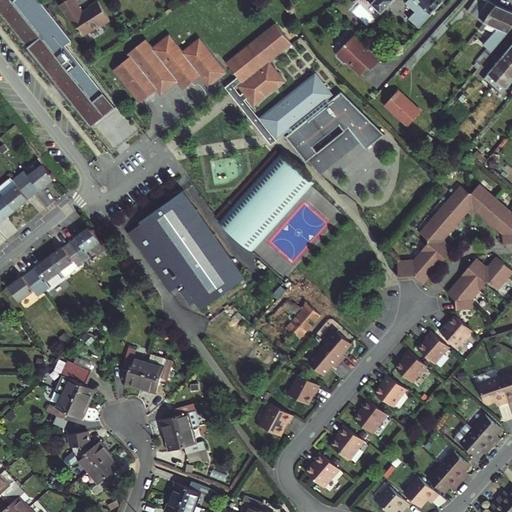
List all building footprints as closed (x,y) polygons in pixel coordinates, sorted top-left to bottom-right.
[(11,0),(0,0),(0,14),(16,37),(22,44),(27,40),(50,21),(34,0),(25,0),(16,7),(11,0)] [(378,0),(370,9),(378,17),(389,4),(385,1),(383,0),(378,0)] [(411,0),(402,10),(413,19),(406,27),(415,34),(441,4),(436,0),(411,0)] [(477,0),(469,12),(482,22),(495,7),(487,3),(480,0),(477,0)] [(88,12),(80,17),(70,2),(59,9),(71,27),(73,26),(82,40),(98,29),(100,31),(108,25),(95,5),(91,7),(87,10),(88,12)] [(482,22),(493,30),(508,12),(495,7),(482,22)] [(511,14),(508,12),(493,30),(479,46),(489,54),(499,42),(511,29),(511,27),(511,14)] [(70,47),(50,21),(27,40),(22,44),(87,133),(112,116),(65,51),(70,47)] [(273,29),(225,70),(236,83),(241,89),(237,92),(243,100),(247,97),(250,101),(246,104),(253,112),(283,87),(267,68),(290,49),(273,29)] [(379,64),(353,39),(336,56),(336,60),(342,66),(345,66),(356,76),(358,73),(362,77),(368,71),(370,73),(379,64)] [(183,89),(211,67),(196,47),(174,65),(169,58),(173,55),(165,45),(149,56),(143,48),(125,62),(127,65),(110,78),(136,112),(151,100),(150,95),(156,90),(159,95),(165,95),(173,88),(183,89)] [(511,66),(511,53),(509,51),(499,63),(508,71),(511,66)] [(482,82),(491,90),(508,71),(499,63),(482,82)] [(222,81),(211,67),(183,89),(173,88),(165,95),(172,104),(196,86),(204,96),(222,81)] [(511,74),(508,71),(491,90),(500,97),(511,83),(511,74)] [(314,80),(262,123),(275,138),(283,132),(289,140),(285,144),(307,168),(318,157),(311,151),(335,126),(341,132),(345,128),(357,139),(370,150),(382,135),(338,94),(329,106),(326,103),(330,100),(314,80)] [(241,89),(236,83),(224,94),(270,150),(287,137),(283,132),(275,138),(262,123),(259,125),(243,106),(246,104),(243,100),(240,103),(234,95),(237,92),(241,89)] [(155,102),(165,95),(159,95),(156,90),(150,95),(155,102)] [(397,94),(383,108),(396,120),(408,105),(397,94)] [(408,105),(396,120),(405,129),(419,115),(408,105)] [(357,139),(345,128),(341,132),(310,165),(325,177),(357,139)] [(282,154),(278,158),(218,221),(249,251),(276,224),(264,213),(302,173),(282,154)] [(17,178),(33,196),(52,180),(42,166),(28,178),(24,172),(17,178)] [(264,213),(276,224),(314,184),(302,173),(264,213)] [(0,195),(2,198),(13,212),(33,196),(17,178),(12,182),(9,178),(0,185),(0,195)] [(413,262),(397,263),(398,279),(400,279),(416,277),(426,286),(456,251),(446,242),(446,239),(452,232),(453,234),(459,226),(456,224),(459,221),(460,222),(468,213),(473,213),(486,224),(488,223),(490,225),(488,228),(494,233),(495,232),(501,237),(501,246),(511,244),(511,215),(477,186),(470,194),(466,194),(458,187),(418,234),(426,242),(426,247),(413,262)] [(180,189),(151,211),(137,222),(139,224),(140,226),(128,236),(169,288),(181,279),(186,285),(196,298),(203,306),(221,292),(246,273),(180,189)] [(0,222),(13,212),(2,198),(0,199),(0,222)] [(104,249),(99,242),(87,227),(67,242),(82,262),(88,257),(84,252),(90,248),(95,255),(104,249)] [(82,262),(67,242),(47,256),(58,271),(62,277),(82,262)] [(26,271),(41,291),(48,287),(44,282),(58,271),(47,256),(26,271)] [(447,296),(456,304),(457,311),(473,310),(473,301),(485,286),(490,285),(499,293),(511,277),(511,272),(497,259),(489,269),(486,268),(477,261),(447,296)] [(41,291),(26,271),(6,286),(17,301),(31,291),(35,296),(41,291)] [(196,298),(186,285),(180,289),(190,303),(196,298)] [(305,306),(293,320),(305,331),(318,317),(305,306)] [(282,311),(279,315),(289,324),(293,320),(282,311)] [(296,342),(305,331),(293,320),(289,324),(279,315),(277,317),(287,326),(283,330),(296,342)] [(445,329),(443,328),(440,332),(458,348),(472,331),(455,317),(448,326),(445,329)] [(345,357),(342,354),(350,345),(335,331),(321,347),(340,363),(345,357)] [(451,349),(432,333),(427,339),(428,340),(420,350),(437,365),(451,349)] [(122,374),(137,379),(146,355),(131,350),(134,342),(127,339),(120,357),(127,360),(122,374)] [(340,363),(321,347),(307,363),(322,376),(330,366),(334,370),(340,363)] [(161,361),(164,353),(149,348),(146,355),(161,361)] [(427,368),(409,352),(404,358),(405,360),(397,370),(413,384),(427,368)] [(152,385),(157,371),(164,373),(171,355),(164,353),(161,361),(146,355),(137,379),(152,385)] [(51,388),(59,391),(84,400),(89,385),(81,381),(75,379),(78,372),(83,374),(86,367),(63,358),(51,388)] [(511,373),(498,378),(507,405),(511,402),(511,398),(511,397),(511,373)] [(319,386),(298,375),(288,394),(307,404),(313,393),(315,394),(319,386)] [(407,391),(388,376),(383,382),(384,384),(376,394),(394,408),(407,391)] [(507,405),(498,378),(479,385),(486,406),(498,402),(500,407),(507,405)] [(78,414),(84,400),(59,391),(54,406),(46,403),(44,410),(62,417),(64,409),(78,414)] [(388,415),(367,398),(361,405),(363,407),(354,419),(373,434),(388,415)] [(160,415),(163,431),(189,426),(186,409),(193,408),(192,401),(174,405),(175,412),(160,415)] [(292,416),(268,403),(257,425),(279,436),(286,422),(289,424),(292,416)] [(498,444),(493,440),(502,430),(485,416),(472,430),(494,448),(498,444)] [(460,444),(477,459),(485,450),(489,454),(494,448),(472,430),(467,425),(455,439),(460,444)] [(65,461),(67,461),(74,454),(85,466),(105,448),(94,437),(87,443),(84,440),(81,426),(64,430),(66,443),(70,447),(62,454),(61,457),(65,461)] [(181,444),(183,451),(201,447),(200,440),(192,442),(189,426),(163,431),(166,447),(181,444)] [(364,442),(342,426),(337,432),(339,434),(330,446),(349,461),(364,442)] [(201,447),(183,451),(184,459),(203,455),(201,447)] [(109,475),(108,474),(104,470),(116,460),(105,448),(85,466),(96,478),(90,483),(95,488),(104,480),(109,475)] [(339,470),(318,452),(313,459),(315,460),(305,472),(323,488),(339,470)] [(465,479),(461,476),(469,467),(452,453),(440,466),(461,484),(465,479)] [(461,484),(440,466),(428,480),(444,494),(452,486),(456,490),(461,484)] [(113,470),(108,474),(109,475),(104,480),(109,485),(119,476),(113,470)] [(0,493),(0,494),(4,497),(17,485),(12,481),(9,485),(0,475),(0,493)] [(164,493),(189,501),(194,487),(197,488),(199,481),(184,476),(182,482),(170,478),(164,493)] [(439,496),(418,478),(403,495),(420,509),(429,499),(434,502),(439,496)] [(21,490),(17,485),(4,497),(9,501),(0,509),(0,511),(20,511),(28,504),(18,494),(21,490)] [(404,511),(410,506),(388,488),(376,503),(386,511),(397,511),(400,509),(404,511)] [(245,498),(239,511),(267,511),(270,506),(255,501),(258,495),(240,489),(238,495),(245,498)] [(500,495),(496,500),(508,511),(511,511),(511,489),(504,499),(500,495)] [(189,501),(164,493),(159,507),(162,507),(171,511),(170,511),(193,511),(196,504),(189,501)] [(508,511),(496,500),(491,505),(495,509),(492,511),(508,511)]
